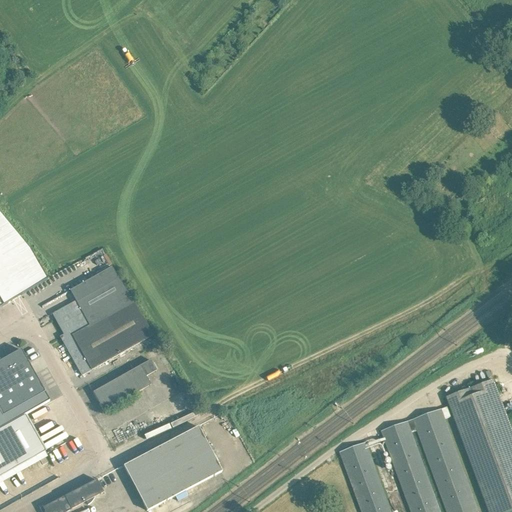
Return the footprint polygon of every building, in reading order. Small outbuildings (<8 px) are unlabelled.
[(2,66),(0,74),(8,76),(10,68),(2,66)] [(0,308),(2,307),(22,295),(46,280),(41,270),(31,254),(10,229),(0,216),(0,308)] [(133,301),(111,267),(107,269),(78,286),(70,291),(75,301),(54,313),(67,338),(62,341),(82,376),(90,371),(152,335),(133,301)] [(0,428),(24,415),(49,401),(45,393),(20,350),(0,361),(0,428)] [(150,360),(101,388),(93,393),(103,412),(150,385),(146,377),(156,371),(150,360)] [(449,406),(487,511),(511,511),(511,428),(507,413),(502,401),(495,379),(446,397),(449,406)] [(382,431),(384,437),(391,456),(411,511),(440,511),(420,456),(411,432),(417,430),(427,456),(447,511),(477,511),(457,456),(444,419),(451,417),(447,407),(407,422),(382,431)] [(0,477),(45,452),(24,415),(0,428),(0,477)] [(159,504),(147,510),(147,511),(221,471),(198,427),(123,466),(124,467),(136,460),(159,504)] [(345,465),(362,511),(390,511),(369,453),(367,449),(366,444),(339,453),(339,455),(340,456),(342,456),(345,465)] [(43,508),(45,511),(67,511),(86,503),(87,506),(91,503),(93,500),(94,496),(96,497),(103,493),(96,480),(43,508)]
